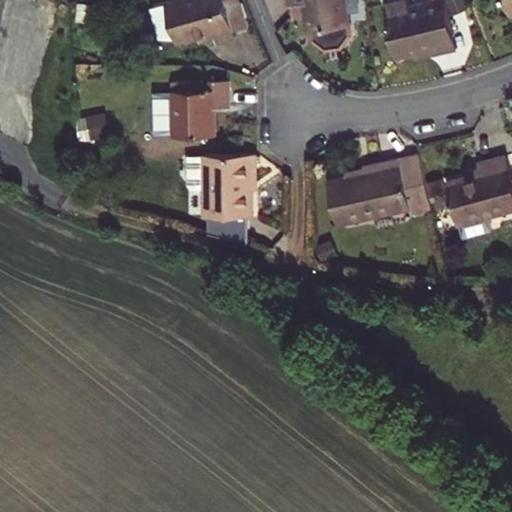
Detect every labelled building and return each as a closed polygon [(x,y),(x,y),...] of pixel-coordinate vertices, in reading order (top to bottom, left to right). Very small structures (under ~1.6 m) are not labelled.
[(162,38),(178,39),(178,41),(214,31),(217,41),(230,38),(236,36),(234,29),(226,0),(177,0),(168,3),(167,0),(152,5),(162,38)] [(226,0),(234,29),(249,25),(240,0),(226,0)] [(291,0),(292,5),(306,3),(310,30),(314,30),(315,39),(327,48),(333,47),(341,46),(351,33),(346,0),(291,0)] [(438,52),(457,48),(446,0),(433,0),(410,5),(409,0),(404,0),(386,5),(398,56),(431,48),(437,47),(438,52)] [(449,0),(456,13),(470,7),(466,0),(449,0)] [(216,113),(216,107),(230,107),(230,80),(211,80),(211,89),(204,89),(204,80),(175,80),(176,135),(216,134),(216,113)] [(107,135),(103,114),(88,117),(92,138),(107,135)] [(258,161),(257,153),(190,154),(191,182),(193,187),(206,187),(206,215),(210,215),(210,234),(250,245),(249,215),(254,215),(253,168),(258,168),(258,161)] [(432,206),(421,154),(372,165),(365,166),(367,172),(330,181),(339,223),(412,207),(413,211),(432,206)] [(511,169),(508,155),(479,163),(482,173),(464,178),(448,182),(459,223),(511,208),(511,169)] [(101,172),(94,201),(112,205),(120,176),(101,172)] [(455,231),(452,217),(438,221),(442,234),(455,231)]
